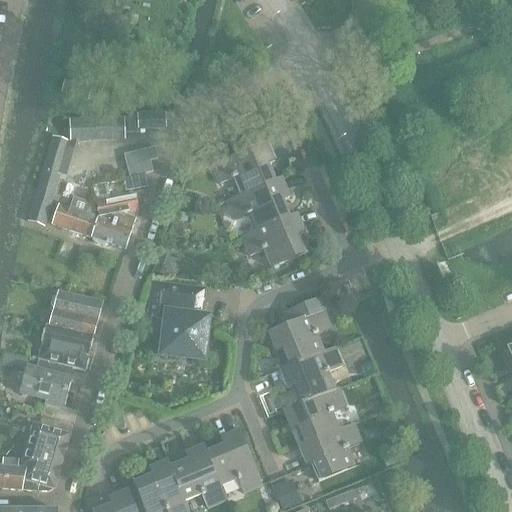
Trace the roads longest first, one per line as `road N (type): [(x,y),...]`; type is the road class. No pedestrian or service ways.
road 1 (residential): [(307,53),(184,116),(112,318),(75,452)]
road 2 (tertiary): [(396,246),(307,53)]
road 3 (residential): [(238,397),(247,318),(264,298),(352,263)]
road 4 (tertiary): [(506,511),(437,349)]
road 5 (residential): [(105,453),(238,397)]
road 6 (residential): [(400,254),(453,231),(511,177)]
